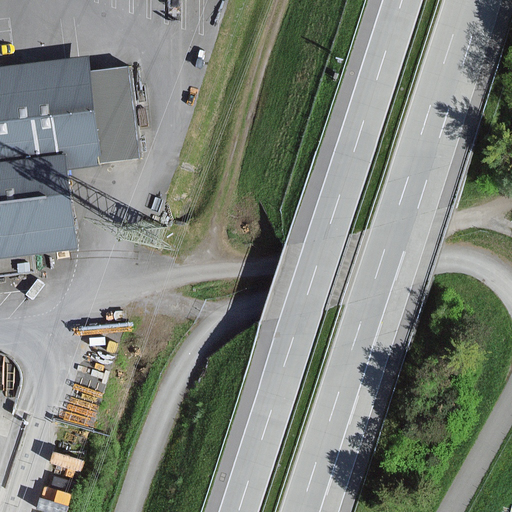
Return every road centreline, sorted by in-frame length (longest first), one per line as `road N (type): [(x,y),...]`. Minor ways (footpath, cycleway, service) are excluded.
road 1 (motorway): [(299,511),(463,0)]
road 2 (motorway): [(403,0),(239,511)]
